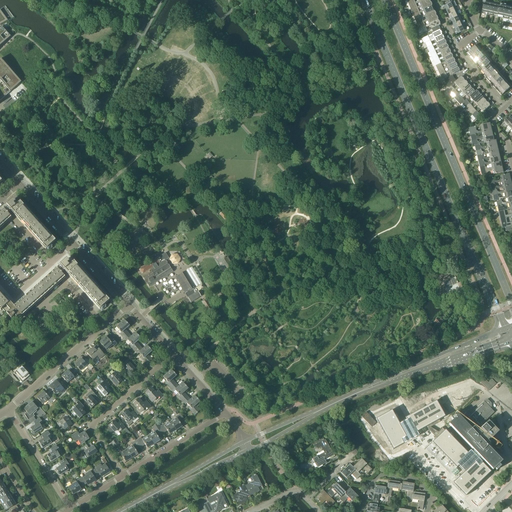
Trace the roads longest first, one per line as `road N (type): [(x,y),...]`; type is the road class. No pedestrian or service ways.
road 1 (tertiary): [(364,0),(504,328)]
road 2 (tertiary): [(511,304),(385,0)]
road 3 (residential): [(121,477),(93,424),(174,356)]
road 4 (secondary): [(357,393),(510,341)]
road 5 (secondary): [(504,328),(357,393)]
road 6 (residential): [(9,409),(129,305)]
road 7 (residential): [(121,477),(224,412)]
road 8 (residential): [(427,511),(430,495),(417,479),(381,474),(359,511)]
